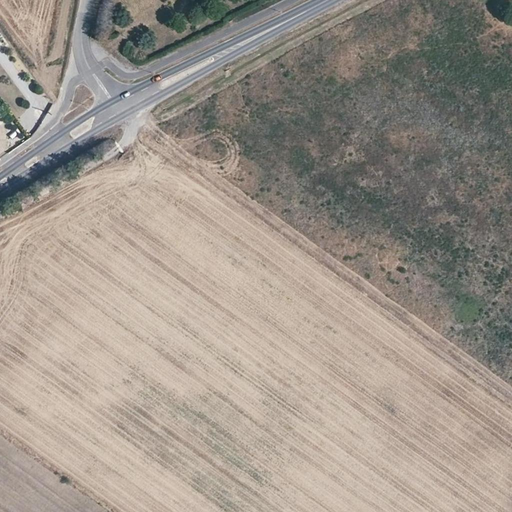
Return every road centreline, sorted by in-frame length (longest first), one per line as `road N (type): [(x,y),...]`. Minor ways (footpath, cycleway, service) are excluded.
road 1 (unclassified): [(255,36),(112,100)]
road 2 (unclassified): [(121,115),(255,36)]
road 3 (unclassified): [(0,188),(121,115)]
road 4 (unclassified): [(112,100),(0,179)]
